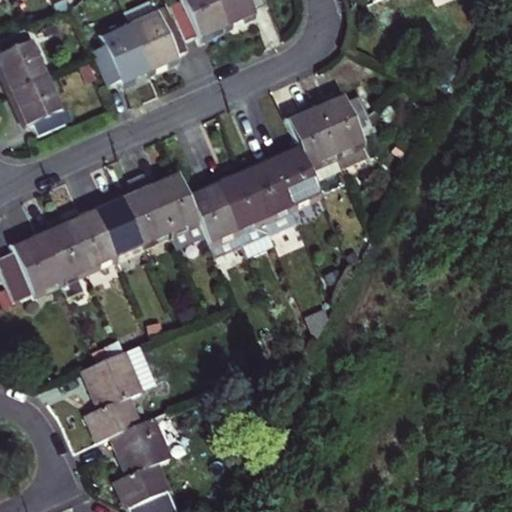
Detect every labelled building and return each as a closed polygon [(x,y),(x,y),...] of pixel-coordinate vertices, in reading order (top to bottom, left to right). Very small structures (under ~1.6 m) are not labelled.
[(71,8),(67,0),(64,0),(54,5),(58,14),(71,8)] [(225,30),(210,0),(178,0),(181,4),(167,10),(182,45),(195,39),(197,43),(211,37),(225,30)] [(210,0),(225,30),(239,24),(253,18),(251,13),(262,8),(258,0),(210,0)] [(182,45),(167,10),(166,8),(127,25),(147,73),(161,67),(175,61),(173,58),(186,52),(182,45)] [(133,80),(147,73),(127,25),(99,38),(103,48),(89,55),(91,58),(105,89),(118,83),(120,86),(133,80)] [(9,96),(43,80),(27,44),(28,43),(23,32),(2,42),(0,42),(0,75),(1,78),(9,96)] [(456,68),(442,63),(436,79),(450,85),(456,68)] [(43,80),(9,96),(17,113),(25,131),(31,128),(36,139),(72,124),(66,111),(59,114),(43,80)] [(368,159),(357,133),(371,127),(358,98),(344,104),(340,95),(326,102),(312,108),(340,172),(368,159)] [(298,114),(284,121),(296,148),(312,185),(340,172),(312,108),(298,114)] [(282,154),(269,160),(291,211),(318,199),(312,185),(296,148),(282,154)] [(291,211),(269,160),(255,166),(241,172),(264,224),(271,239),(298,226),(296,223),(291,211)] [(264,224),(241,172),(227,179),(213,185),(242,250),(270,238),(264,224)] [(176,253),(204,240),(185,197),(175,174),(161,180),(147,187),(169,238),(176,253)] [(142,250),(169,238),(147,187),(142,176),(133,180),(125,184),(130,194),(119,199),(142,250)] [(242,250),(213,185),(199,191),(185,197),(204,240),(214,263),(242,250)] [(106,205),(92,211),(115,262),(142,250),(119,199),(106,205)] [(300,221),(298,216),(322,207),(318,199),(291,211),(296,223),(300,221)] [(376,223),(382,213),(373,207),(367,217),(376,223)] [(115,262),(92,211),(78,217),(64,223),(87,275),(115,262)] [(87,275),(64,223),(50,230),(37,236),(59,286),(59,287),(66,300),(82,294),(75,280),(87,275)] [(59,286),(37,236),(23,242),(8,248),(12,256),(0,260),(0,278),(5,290),(12,306),(59,286)] [(352,248),(344,252),(348,260),(356,256),(352,248)] [(331,295),(340,291),(337,284),(328,288),(331,295)] [(5,290),(0,292),(0,307),(2,312),(13,308),(12,306),(5,290)] [(316,342),(328,320),(324,310),(306,318),(316,342)] [(138,426),(127,400),(155,388),(138,349),(122,355),(95,367),(81,373),(97,411),(83,417),(89,431),(95,445),(109,438),(138,426)] [(138,426),(109,438),(117,458),(125,477),(112,483),(124,510),(167,492),(155,466),(168,460),(151,420),(138,426)]
